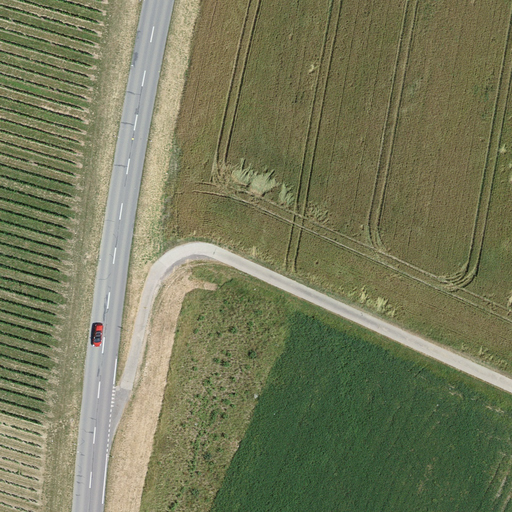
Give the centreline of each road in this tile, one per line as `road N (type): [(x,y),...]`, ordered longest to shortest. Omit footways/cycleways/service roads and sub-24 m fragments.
road 1 (unclassified): [(91,433),(132,366),(153,276),(166,260),(199,249),(511,388)]
road 2 (secondary): [(161,0),(91,433)]
